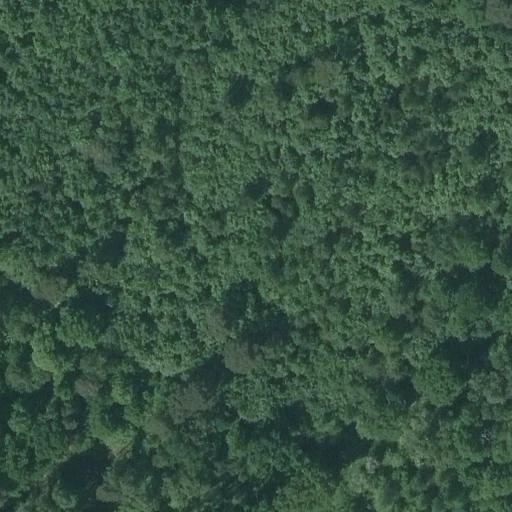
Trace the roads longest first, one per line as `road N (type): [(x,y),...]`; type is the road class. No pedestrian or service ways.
road 1 (track): [(341,466),(0,274)]
road 2 (track): [(341,466),(511,320)]
